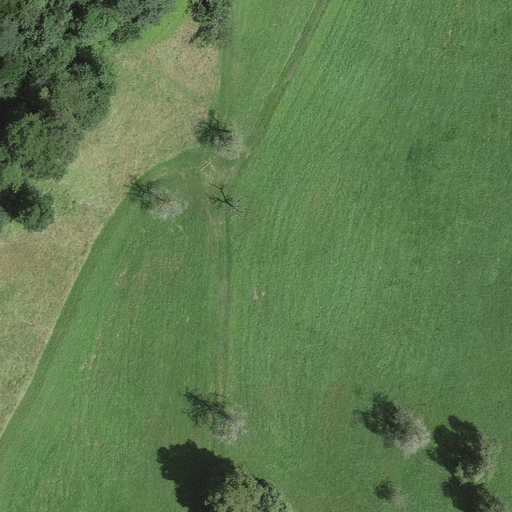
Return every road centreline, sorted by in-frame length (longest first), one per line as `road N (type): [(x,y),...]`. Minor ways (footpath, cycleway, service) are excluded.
road 1 (track): [(225,0),(218,511)]
road 2 (track): [(217,166),(172,163),(106,225),(0,453)]
road 3 (track): [(223,211),(324,0)]
